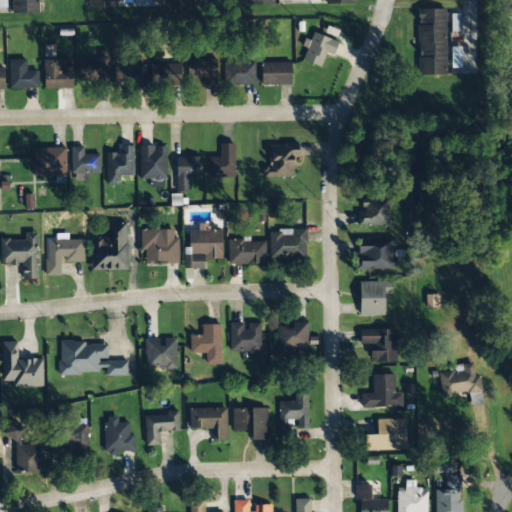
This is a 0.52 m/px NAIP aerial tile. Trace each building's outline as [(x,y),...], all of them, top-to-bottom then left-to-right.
[(11,0),(12,13),(40,13),(39,0),(11,0)] [(116,0),(88,0),(88,8),(117,7),(116,0)] [(446,75),(445,9),(417,9),(418,75),(446,75)] [(326,52),(333,55),(338,42),(313,32),(310,41),(308,40),(300,59),(320,67),(326,52)] [(187,59),(188,79),(203,79),(203,86),(218,85),(217,58),(187,59)] [(26,59),(8,60),(9,89),(38,88),(38,70),(26,71),(26,59)] [(44,89),(73,88),(72,59),(43,60),(44,89)] [(108,86),(107,59),(79,60),(80,80),(92,80),(93,86),(108,86)] [(254,62),(223,63),(224,85),(254,84),(254,62)] [(291,62),(261,62),(261,85),(291,85),(291,62)] [(180,85),(179,63),(150,64),(151,86),(180,85)] [(145,65),(113,66),(114,87),(145,86),(145,65)] [(234,143),(220,144),(220,157),(209,157),(209,177),(235,177),(234,143)] [(298,143),(268,144),(269,177),(294,176),(294,158),(298,158),(298,143)] [(105,153),(106,184),(120,184),(120,176),(134,176),(133,145),(117,146),(118,153),(105,153)] [(165,146),(139,146),(139,179),(150,179),(150,188),(166,187),(165,146)] [(32,148),(33,176),(66,176),(66,147),(32,148)] [(83,155),(83,147),(71,147),(71,180),(87,180),(87,174),(100,173),(99,155),(83,155)] [(176,192),(189,191),(189,177),(201,177),(200,157),(175,157),(176,192)] [(358,201),(358,225),(389,224),(388,200),(358,201)] [(128,270),(126,224),(111,224),(111,237),(90,237),(91,271),(128,270)] [(179,264),(179,239),(173,239),(173,230),(140,229),(140,250),(145,250),(145,263),(179,264)] [(183,269),(204,268),(204,259),(222,259),(221,229),(188,230),(188,247),(183,247),(183,269)] [(305,229),(268,230),(269,258),(306,257),(305,229)] [(37,233),(25,233),(25,240),(0,239),(0,264),(22,264),(22,279),(37,279),(37,233)] [(397,257),(395,237),(356,239),(358,270),(394,268),(393,257),(397,257)] [(61,276),(61,262),(84,262),(83,239),(46,240),(46,276),(61,276)] [(227,241),(228,264),(265,264),(265,240),(227,241)] [(359,316),(384,315),(384,294),(391,294),(390,281),(359,282),(359,316)] [(275,327),(276,356),(308,355),(307,322),(292,322),(292,326),(275,327)] [(229,323),(230,352),(260,352),(260,323),(245,323),(229,323)] [(189,335),(189,353),(205,353),(205,364),(220,365),(221,325),(201,324),(201,335),(189,335)] [(395,329),(359,330),(360,344),(371,344),(371,363),(396,362),(395,329)] [(176,368),(175,338),(144,339),(145,369),(176,368)] [(127,375),(126,360),(107,360),(107,344),(84,345),(84,341),(59,341),(60,374),(106,372),(106,376),(127,375)] [(43,387),(42,359),(17,359),(17,342),(1,342),(2,381),(13,381),(13,387),(43,387)] [(482,391),(479,375),(474,376),(473,364),(437,369),(441,397),(482,391)] [(371,375),(372,393),(361,394),(361,408),(401,407),(401,392),(394,393),(393,374),(371,375)] [(294,401),(278,401),(278,420),(296,419),(297,428),(308,428),(307,394),(294,394),(294,401)] [(189,429),(213,428),(213,441),(227,440),(226,407),(189,408),(189,429)] [(266,408),(231,408),(232,431),(249,431),(249,440),(267,440),(266,408)] [(179,431),(179,413),(144,414),(145,446),(160,445),(159,432),(179,431)] [(104,452),(134,452),(134,435),(129,435),(128,422),(117,423),(117,417),(104,417),(104,452)] [(87,419),(75,419),(75,424),(64,424),(63,450),(87,450),(87,419)] [(376,419),(376,435),(363,435),(363,450),(405,450),(405,419),(376,419)] [(42,472),(42,444),(22,445),(21,424),(7,424),(7,438),(15,438),(16,472),(42,472)] [(452,472),(452,460),(435,459),(435,472),(452,472)] [(434,511),(460,511),(461,476),(445,476),(445,490),(435,490),(434,511)] [(426,511),(427,488),(415,488),(415,481),(406,481),(405,488),(397,488),(396,511),(426,511)] [(359,511),(386,511),(387,500),(370,500),(370,484),(355,485),(355,499),(359,499),(359,511)] [(222,511),(219,511),(204,511),(204,500),(189,501),(189,511),(222,511)] [(270,511),(271,505),(250,505),(250,500),(233,501),(233,511),(270,511)]
